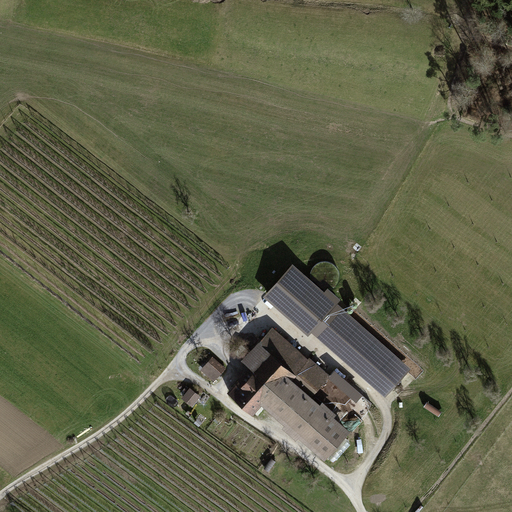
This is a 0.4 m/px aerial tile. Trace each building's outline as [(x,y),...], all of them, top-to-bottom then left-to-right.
[(325,291),(294,263),(264,296),(309,335),(312,332),(386,398),(412,368),(338,303),(342,299),(329,287),(325,291)] [(318,276),(330,279),(331,274),(319,271),(318,276)] [(237,382),(227,393),(253,416),(263,405),(286,425),(283,428),(297,441),(300,438),(325,461),(351,432),(335,417),(337,414),(324,402),(321,405),(312,397),(329,378),(331,376),(311,358),(309,360),(273,327),(242,361),(255,372),(242,387),(237,382)] [(226,369),(213,356),(201,370),(214,382),(226,369)] [(336,371),(331,376),(329,378),(357,403),(364,395),(336,371)] [(191,388),(183,399),(194,408),(202,397),(191,388)]
